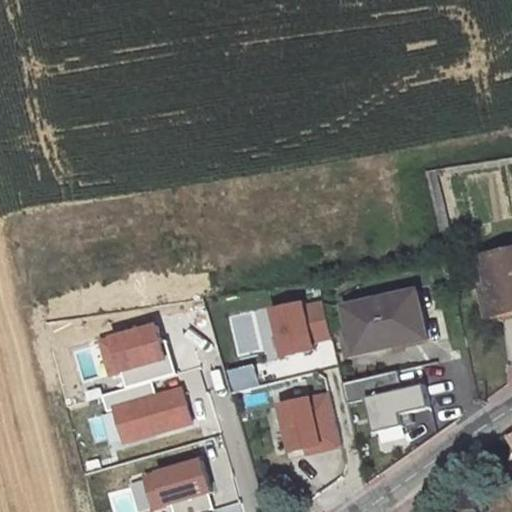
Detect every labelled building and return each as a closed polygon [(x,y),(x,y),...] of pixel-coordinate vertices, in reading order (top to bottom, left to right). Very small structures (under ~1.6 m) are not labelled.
[(511,252),(485,259),(491,291),(497,315),(511,311),(511,252)] [(511,320),(511,311),(497,315),(491,291),(483,293),(490,325),(511,320)] [(427,339),(417,292),(347,308),(357,355),(427,339)] [(331,341),(325,298),(273,305),(280,357),(318,352),(317,343),(331,341)] [(131,354),(172,346),(166,304),(123,311),(124,317),(131,350),(131,354)] [(124,317),(105,321),(111,354),(131,350),(124,317)] [(196,423),(180,372),(131,387),(154,461),(194,448),(188,426),(196,423)] [(402,413),(431,406),(426,384),(368,397),(381,452),(410,445),(402,413)] [(277,403),(291,458),(343,445),(329,390),(277,403)] [(196,423),(188,426),(194,448),(202,445),(196,423)]
